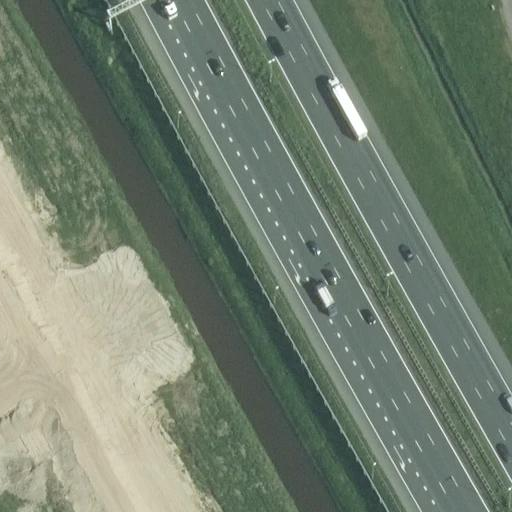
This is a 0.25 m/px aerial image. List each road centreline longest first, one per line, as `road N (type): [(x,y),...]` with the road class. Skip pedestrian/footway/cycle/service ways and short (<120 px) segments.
road 1 (motorway): [(179,0),(465,511)]
road 2 (motorway): [(511,437),(269,0)]
road 3 (unclassified): [(139,511),(0,260)]
